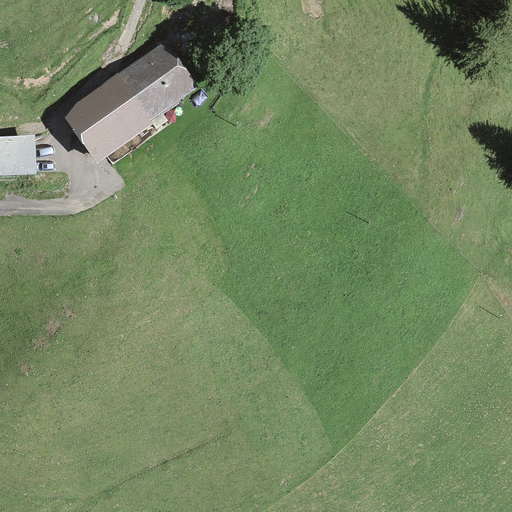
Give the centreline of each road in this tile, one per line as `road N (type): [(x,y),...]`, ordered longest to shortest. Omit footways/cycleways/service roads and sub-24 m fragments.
road 1 (unclassified): [(0,207),(81,199),(85,182),(62,121),(110,70)]
road 2 (track): [(141,0),(110,70),(225,0)]
